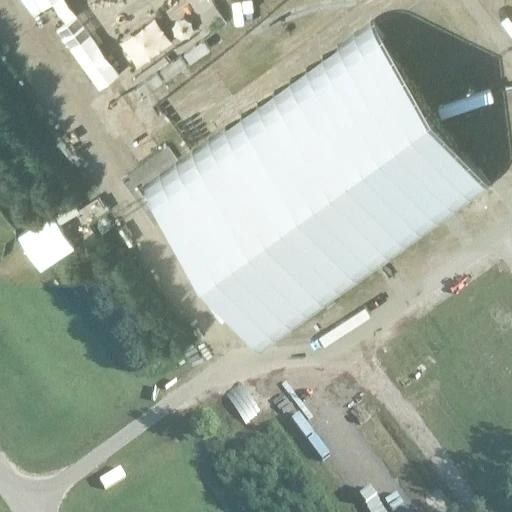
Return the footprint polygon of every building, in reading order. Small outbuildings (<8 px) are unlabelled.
[(168,46),(139,0),(74,0),(108,53),(97,60),(110,82),(168,46)] [(508,114),(439,0),(329,0),(219,66),(201,77),(196,85),(170,100),(171,100),(154,122),(159,130),(150,142),(169,155),(180,174),(180,181),(190,188),(190,189),(228,251),(228,244),(239,253),(239,261),(276,288),(279,288),(486,163),(509,132),(508,114)] [(157,196),(167,190),(138,149),(129,156),(157,196)] [(386,323),(372,330),(384,353),(398,346),(386,323)] [(417,350),(439,337),(433,327),(411,340),(417,350)] [(485,473),(477,480),(493,497),(501,489),(485,473)]
